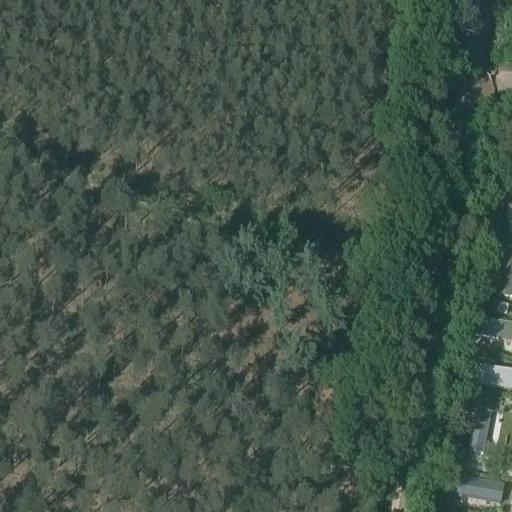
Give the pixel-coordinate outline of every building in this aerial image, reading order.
[(489,244),(487,252),(496,254),(498,245),(489,244)] [(497,296),(511,298),(511,291),(511,257),(503,256),(497,296)] [(511,345),(511,325),(475,320),(472,340),(511,345)] [(511,394),(511,373),(467,367),(464,387),(511,394)] [(468,394),(466,403),(475,404),(477,396),(468,394)] [(476,411),(469,453),(482,456),(489,413),(476,411)] [(500,485),(454,478),(453,486),(451,486),(449,498),(461,500),(461,498),(497,503),(500,485)]
